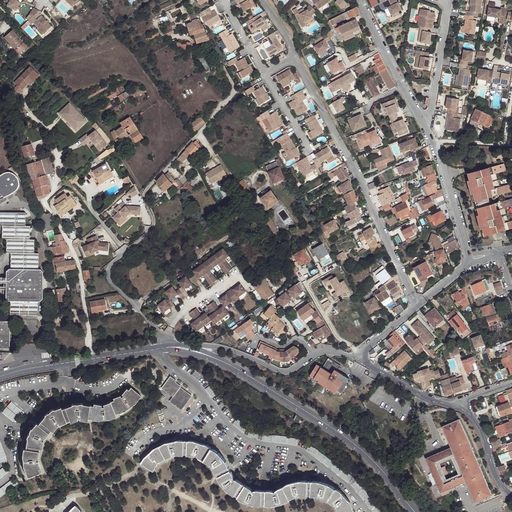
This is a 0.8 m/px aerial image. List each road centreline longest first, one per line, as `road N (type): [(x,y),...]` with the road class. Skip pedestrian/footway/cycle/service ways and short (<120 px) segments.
road 1 (residential): [(185,40),(214,51),(234,86),(146,189),(152,228),(109,264),(107,276),(158,329),(161,348)]
road 2 (tertiary): [(414,511),(350,440),(214,357),(180,347)]
road 3 (residential): [(416,305),(295,55)]
road 4 (residential): [(358,0),(433,143),(466,254)]
road 5 (residential): [(204,398),(250,441),(305,454),(367,511)]
road 6 (residential): [(355,357),(325,350),(285,372),(215,346),(180,347)]
road 7 (tertiary): [(161,348),(0,376)]
road 8 (unknown): [(135,305),(258,216)]
